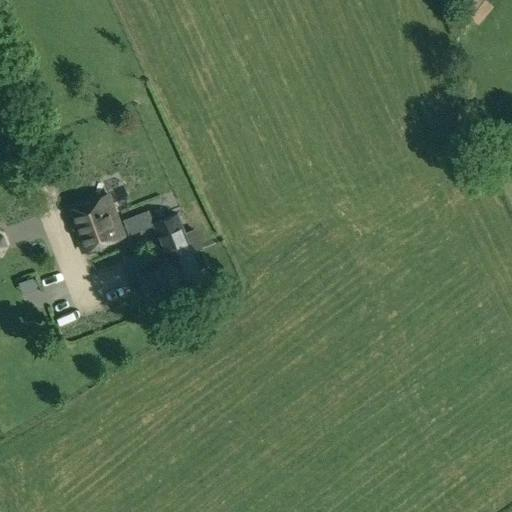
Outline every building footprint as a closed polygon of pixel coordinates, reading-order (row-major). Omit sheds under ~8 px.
[(461,10),(478,24),(485,15),(468,1),(461,10)] [(109,194),(67,210),(83,251),(125,234),(109,194)] [(152,222),(153,221),(149,211),(125,220),(130,234),(153,224),(152,222)] [(152,222),(153,224),(167,261),(137,273),(147,297),(177,285),(179,288),(203,278),(200,269),(178,212),(153,221),(152,222)] [(0,257),(4,256),(9,245),(4,234),(0,232),(0,257)]
